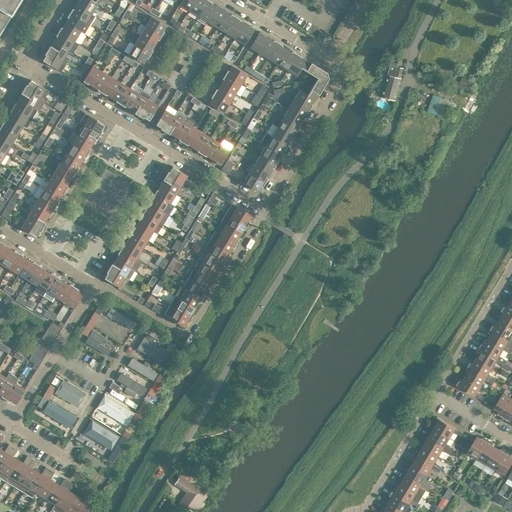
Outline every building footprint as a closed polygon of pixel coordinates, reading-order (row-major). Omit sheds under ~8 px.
[(0,0),(0,31),(19,0),(0,0)] [(79,0),(77,4),(91,13),(97,4),(90,0),(79,0)] [(182,0),(180,4),(189,10),(195,0),(182,0)] [(195,0),(189,10),(199,16),(208,0),(195,0)] [(212,3),(213,2),(208,0),(199,16),(196,19),(206,25),(208,21),(217,6),(216,6),(212,3)] [(125,13),(129,16),(135,6),(131,3),(125,13)] [(96,16),(91,13),(77,4),(74,9),(73,8),(70,13),(90,25),(96,16)] [(217,5),(216,6),(217,6),(208,21),(217,27),(226,12),(227,12),(227,11),(217,5)] [(231,15),(227,12),(226,12),(217,27),(226,33),(236,17),(231,14),(231,15)] [(84,34),(90,25),(70,13),(67,17),(68,18),(65,23),(84,34)] [(164,31),(163,31),(167,25),(152,16),(146,26),(162,36),(164,31)] [(181,24),(175,20),(176,20),(172,17),(169,21),(173,24),(172,26),(178,29),(181,24)] [(240,20),(240,19),(236,17),(226,33),(235,38),(244,23),(240,20)] [(62,27),(61,27),(59,31),(75,41),(79,44),(85,35),(84,34),(65,23),(62,27)] [(250,25),(249,26),(244,23),(235,38),(245,44),(255,28),(250,25)] [(113,26),(109,24),(103,33),(107,36),(113,26)] [(158,40),(159,40),(162,36),(146,26),(140,35),(155,44),(158,40)] [(56,36),(57,36),(54,41),(69,50),(75,41),(59,31),(56,36)] [(259,31),(250,47),(259,53),(268,38),(264,35),(264,34),(259,31)] [(153,50),(152,49),(155,44),(140,35),(135,44),(151,54),(153,50)] [(205,46),(210,39),(202,35),(198,41),(205,46)] [(274,40),(273,41),(268,38),(259,53),(269,58),(278,43),(274,40)] [(51,46),(50,45),(47,50),(63,59),(69,50),(54,41),(51,46)] [(282,46),(283,45),(278,43),(269,58),(278,64),(287,49),(282,46)] [(129,54),(144,63),(147,58),(148,59),(151,54),(135,44),(129,54)] [(14,45),(11,50),(17,54),(20,48),(14,45)] [(292,51),(292,52),(287,49),(278,64),(287,70),(297,54),(292,51)] [(43,60),(62,72),(68,62),(63,59),(47,50),(45,54),(46,55),(43,60)] [(297,76),(301,68),(305,61),(300,58),(301,57),(297,54),(287,70),(297,76)] [(132,65),(134,61),(125,55),(122,59),(132,65)] [(301,68),(318,78),(328,75),(327,73),(311,63),(310,64),(305,61),(301,68)] [(389,65),(381,96),(395,100),(395,98),(400,79),(403,68),(397,67),(397,63),(390,62),(389,65)] [(83,64),(80,69),(85,72),(88,67),(84,65),(83,64)] [(93,65),(83,81),(88,84),(88,83),(93,86),(102,71),(93,65)] [(179,71),(185,75),(189,69),(183,65),(179,71)] [(232,65),(229,71),(228,70),(225,74),(241,84),(247,75),(232,65)] [(150,76),(153,72),(146,68),(143,72),(150,76)] [(98,89),(97,90),(102,93),(112,77),(102,71),(93,86),(98,89)] [(157,80),(159,76),(153,72),(150,76),(149,78),(153,81),(157,80)] [(222,79),(223,79),(220,84),(235,93),(241,84),(225,74),(222,79)] [(318,78),(308,94),(315,99),(318,94),(319,95),(329,78),(328,75),(318,78)] [(106,95),(107,94),(112,97),(121,83),(112,77),(102,93),(106,95)] [(472,80),(465,77),(460,86),(467,89),(468,88),(471,90),(475,83),(471,81),(472,80)] [(49,91),(31,80),(27,85),(26,84),(24,89),(43,101),(49,91)] [(117,100),(116,101),(120,104),(130,88),(121,83),(112,97),(117,100)] [(217,89),(216,88),(214,93),(230,103),(235,93),(220,84),(217,89)] [(262,85),(257,94),(258,95),(262,97),(265,93),(268,88),(262,85)] [(125,107),(125,106),(130,109),(139,94),(130,88),(120,104),(125,107)] [(21,93),(22,94),(19,98),(38,110),(43,101),(24,89),(21,93)] [(308,94),(300,89),(294,99),(310,109),(313,104),(312,104),(315,99),(308,94)] [(135,112),(134,113),(139,115),(148,99),(151,96),(142,90),(139,94),(130,109),(135,112)] [(209,103),(224,112),(230,103),(214,93),(211,97),(212,98),(209,103)] [(256,94),(251,102),(257,105),(260,101),(262,98),(256,94)] [(264,99),(263,102),(269,106),(273,99),(271,98),(267,95),(264,99)] [(434,95),(429,112),(448,118),(454,103),(442,98),(434,95)] [(16,103),(15,103),(12,107),(32,119),(38,110),(19,98),(16,103)] [(143,118),(144,117),(149,120),(158,105),(148,99),(139,115),(143,118)] [(306,112),(307,113),(310,109),(294,99),(288,108),(303,117),(306,112)] [(10,111),(11,112),(8,117),(23,126),(27,128),(32,119),(12,107),(10,111)] [(301,123),(300,122),(303,117),(288,108),(283,117),(299,127),(301,123)] [(165,109),(156,124),(161,128),(160,129),(165,131),(174,115),(165,109)] [(104,124),(85,113),(79,122),(99,135),(102,130),(101,130),(104,124)] [(251,116),(247,113),(241,123),(245,125),(251,116)] [(295,131),(296,132),(299,127),(283,117),(278,114),(272,124),(277,127),(292,136),(295,131)] [(169,134),(170,133),(175,136),(184,121),(174,115),(165,131),(169,134)] [(180,139),(179,140),(183,143),(193,127),(196,121),(187,116),(184,121),(175,136),(180,139)] [(5,122),(4,121),(1,125),(17,135),(23,126),(8,117),(5,122)] [(49,122),(47,125),(52,127),(53,125),(56,121),(51,118),(49,122)] [(96,138),(97,139),(99,135),(79,122),(73,131),(78,134),(93,143),(96,138)] [(0,127),(0,137),(11,144),(17,135),(1,125),(0,127)] [(50,130),(46,127),(40,137),(44,139),(50,130)] [(188,145),(188,144),(193,147),(202,132),(193,127),(183,143),(188,145)] [(290,141),(289,141),(292,136),(277,127),(272,136),(288,146),(290,141)] [(198,150),(197,151),(202,154),(211,138),(202,132),(193,147),(198,150)] [(284,149),(285,150),(288,146),(272,136),(267,133),(261,142),(266,145),(281,154),(284,149)] [(91,149),(90,148),(93,143),(78,134),(72,143),(88,153),(91,149)] [(0,150),(6,154),(11,144),(0,137),(0,150)] [(206,156),(207,155),(211,158),(221,144),(211,138),(202,154),(206,156)] [(84,157),(85,158),(88,153),(72,143),(68,141),(62,150),(67,153),(81,162),(84,157)] [(216,161),(216,162),(221,165),(230,149),(221,144),(211,158),(216,161)] [(279,160),(278,159),(281,154),(266,145),(260,154),(276,164),(279,160)] [(79,167),(78,167),(81,162),(67,153),(61,162),(77,172),(79,167)] [(273,168),(274,168),(276,164),(260,154),(255,164),(270,173),(273,168)] [(234,164),(227,160),(222,169),(228,173),(234,164)] [(73,175),(74,176),(77,172),(61,162),(55,171),(70,180),(73,175)] [(268,178),(267,178),(270,173),(255,164),(249,173),(265,182),(268,178)] [(172,166),(169,171),(168,171),(166,175),(181,185),(187,175),(172,166)] [(68,186),(67,185),(70,180),(55,171),(50,180),(65,190),(68,186)] [(261,186),(262,187),(265,182),(249,173),(243,182),(258,191),(261,186)] [(163,180),(164,180),(161,185),(176,194),(181,185),(166,175),(163,180)] [(62,194),(63,195),(65,190),(50,180),(44,190),(59,199),(62,194)] [(158,190),(157,189),(154,194),(174,206),(180,197),(176,194),(161,185),(158,190)] [(57,204),(56,204),(59,199),(44,190),(38,199),(54,209),(57,204)] [(152,198),(153,199),(150,203),(169,215),(174,206),(154,194),(152,198)] [(50,212),(51,213),(54,209),(38,199),(33,208),(47,217),(50,212)] [(159,222),(163,224),(169,215),(150,203),(147,208),(146,208),(143,212),(159,222)] [(250,221),(249,220),(252,215),(232,203),(226,212),(247,225),(250,221)] [(46,223),(45,222),(47,217),(33,208),(27,217),(43,227),(46,223)] [(159,222),(143,212),(140,216),(141,217),(138,222),(153,231),(158,234),(163,224),(159,222)] [(244,229),(245,230),(247,225),(226,212),(221,222),(241,234),(244,229)] [(39,231),(40,231),(43,227),(27,217),(21,227),(36,236),(39,231)] [(191,229),(195,231),(196,232),(201,224),(196,221),(191,229)] [(135,227),(134,226),(132,231),(148,240),(153,231),(138,222),(135,227)] [(239,239),(238,239),(241,234),(221,222),(215,231),(236,244),(239,239)] [(195,231),(191,229),(185,238),(190,240),(195,231)] [(129,235),(130,236),(127,240),(142,250),(148,240),(132,231),(129,235)] [(232,247),(233,248),(236,244),(215,231),(210,240),(229,252),(232,247)] [(124,245),(123,245),(120,249),(136,259),(142,250),(127,240),(124,245)] [(228,258),(227,257),(229,252),(210,240),(204,249),(209,252),(225,262),(228,258)] [(4,245),(5,244),(1,241),(0,242),(0,262),(0,263),(9,248),(4,245)] [(15,250),(14,251),(9,248),(0,263),(9,268),(19,253),(15,250)] [(118,253),(119,254),(116,259),(131,268),(136,259),(120,249),(118,253)] [(221,266),(222,267),(225,262),(209,252),(203,262),(218,271),(221,266)] [(23,256),(23,255),(19,253),(9,268),(19,274),(28,259),(23,256)] [(33,261),(32,262),(28,259),(19,274),(28,280),(37,264),(33,261)] [(135,270),(131,268),(116,259),(113,264),(112,263),(109,267),(125,277),(129,280),(135,270)] [(176,262),(172,259),(168,266),(173,268),(176,262)] [(216,276),(215,276),(218,271),(203,262),(198,271),(214,281),(216,276)] [(41,268),(42,267),(37,264),(28,280),(37,285),(46,271),(41,268)] [(106,272),(107,272),(104,278),(119,287),(125,277),(109,267),(106,272)] [(214,281),(198,271),(194,269),(189,278),(207,289),(210,284),(211,285),(214,281)] [(52,272),(51,273),(46,271),(37,285),(46,291),(56,275),(52,272)] [(56,275),(46,291),(43,296),(52,302),(55,297),(64,282),(60,279),(60,278),(56,275)] [(183,287),(202,299),(205,295),(204,294),(207,289),(189,278),(183,287)] [(70,284),(69,285),(64,282),(55,297),(65,302),(74,286),(70,284)] [(153,291),(157,293),(161,287),(157,284),(153,291)] [(74,308),(83,293),(78,290),(79,289),(74,286),(65,302),(74,308)] [(183,287),(181,286),(176,295),(196,308),(199,303),(200,303),(202,299),(183,287)] [(194,313),(193,312),(196,308),(176,295),(170,305),(191,317),(194,313)] [(25,306),(27,301),(18,296),(16,300),(25,306)] [(30,300),(26,306),(32,310),(36,303),(30,300)] [(511,304),(510,303),(509,305),(508,309),(504,307),(502,311),(511,316),(511,304)] [(98,305),(94,312),(100,315),(104,308),(98,305)] [(184,326),(187,321),(188,322),(191,317),(170,305),(164,314),(184,326)] [(40,306),(36,312),(43,317),(46,313),(47,310),(40,306)] [(133,332),(138,324),(112,308),(107,316),(133,332)] [(511,316),(502,311),(499,314),(503,317),(500,320),(499,321),(511,329),(511,316)] [(100,315),(94,312),(88,322),(82,333),(87,336),(100,315)] [(511,336),(511,335),(511,329),(499,321),(498,323),(497,328),(493,325),(491,329),(511,341),(511,336)] [(58,326),(52,322),(49,327),(59,334),(62,328),(58,326)] [(59,334),(49,327),(45,333),(55,339),(59,334)] [(511,346),(511,345),(511,341),(491,329),(488,333),(492,335),(489,338),(488,340),(508,352),(511,346)] [(94,330),(86,343),(108,357),(112,351),(103,345),(107,338),(94,330)] [(42,338),(52,344),(55,339),(45,333),(42,338)] [(136,352),(158,365),(166,354),(143,340),(136,352)] [(486,346),(482,344),(479,348),(506,363),(507,361),(504,359),(508,352),(488,340),(487,342),(486,346)] [(49,350),(39,344),(35,349),(46,355),(49,350)] [(477,351),(481,354),(478,357),(477,357),(476,358),(492,368),(495,363),(499,363),(504,366),(506,363),(479,348),(477,351)] [(32,354),(42,361),(46,355),(35,349),(32,354)] [(29,360),(35,363),(39,366),(42,361),(32,354),(29,360)] [(172,354),(165,365),(171,368),(177,357),(172,354)] [(157,374),(133,358),(128,366),(152,382),(157,374)] [(475,360),(476,360),(475,364),(471,362),(468,366),(495,382),(496,379),(491,376),(489,373),(492,368),(476,358),(475,360)] [(466,370),(470,372),(467,375),(466,375),(465,377),(481,386),(484,381),(488,382),(493,385),(495,382),(468,366),(466,370)] [(117,381),(126,387),(124,391),(135,399),(138,394),(142,397),(148,389),(124,372),(117,381)] [(166,375),(161,372),(155,382),(154,384),(148,393),(153,396),(166,375)] [(0,394),(2,395),(1,396),(6,399),(15,383),(18,379),(9,373),(6,377),(0,387),(0,394)] [(464,379),(465,379),(463,383),(459,381),(457,385),(483,401),(485,398),(480,394),(478,391),(481,386),(465,377),(464,379)] [(65,380),(56,394),(77,408),(86,395),(65,380)] [(121,389),(118,387),(119,386),(113,382),(109,387),(119,393),(121,389)] [(16,404),(25,389),(15,383),(6,399),(10,402),(11,401),(16,404)] [(55,387),(50,384),(44,395),(37,405),(43,408),(55,387)] [(500,411),(498,413),(503,416),(511,400),(511,398),(503,394),(494,408),(500,411)] [(107,395),(98,409),(127,427),(136,413),(107,395)] [(507,419),(509,417),(511,418),(511,400),(503,416),(507,419)] [(148,404),(143,401),(130,422),(136,425),(142,415),(148,404)] [(51,402),(43,414),(68,431),(76,419),(51,402)] [(435,426),(434,428),(450,438),(453,433),(457,433),(462,436),(464,433),(437,417),(435,421),(439,424),(435,426)] [(432,434),(428,432),(426,436),(452,452),(454,449),(449,446),(447,443),(450,438),(434,428),(433,430),(432,434)] [(94,429),(90,435),(112,449),(114,446),(116,443),(94,429)] [(131,433),(125,430),(113,451),(118,454),(131,433)] [(424,440),(428,442),(424,445),(422,446),(439,456),(442,451),(446,451),(451,454),(452,452),(426,436),(424,440)] [(481,438),(477,436),(468,452),(477,458),(489,439),(485,437),(481,438)] [(493,446),(492,442),(489,439),(477,458),(487,463),(496,447),(493,446)] [(438,464),(436,461),(439,456),(422,446),(421,448),(422,448),(421,453),(417,450),(415,454),(441,470),(443,467),(438,464)] [(503,448),(499,449),(496,447),(487,463),(496,469),(507,450),(503,448)] [(0,448),(0,468),(9,454),(0,448)] [(505,475),(511,463),(511,456),(511,457),(511,453),(507,450),(496,469),(505,475)] [(9,454),(0,468),(0,476),(6,480),(18,460),(9,454)] [(434,470),(440,473),(441,470),(415,454),(412,458),(417,461),(413,463),(412,463),(411,465),(428,475),(431,470),(434,470)] [(18,460),(6,480),(15,486),(27,466),(18,460)] [(426,483),(425,480),(428,475),(411,465),(410,466),(411,467),(410,471),(406,469),(404,473),(430,489),(432,486),(426,483)] [(24,492),(37,471),(27,466),(15,486),(24,492)] [(37,471),(24,492),(33,497),(36,492),(46,477),(37,471)] [(402,482),(401,482),(400,483),(423,497),(426,490),(428,491),(430,489),(404,473),(401,477),(405,479),(402,482)] [(46,498),(55,482),(46,477),(36,492),(46,498)] [(175,484),(186,491),(179,502),(193,511),(195,511),(202,502),(197,499),(201,492),(180,477),(175,484)] [(468,485),(472,488),(476,481),(472,478),(468,485)] [(55,482),(46,498),(55,504),(64,488),(55,482)] [(420,504),(419,503),(423,497),(400,483),(399,485),(400,485),(399,490),(395,487),(393,491),(419,507),(420,504)] [(62,511),(64,509),(74,494),(64,488),(55,504),(52,509),(57,511),(62,511)] [(485,496),(491,499),(495,492),(490,488),(485,496)] [(411,511),(414,508),(417,510),(419,507),(393,491),(390,495),(394,498),(391,500),(390,500),(389,502),(405,511),(411,511)] [(499,493),(494,501),(501,505),(506,497),(499,493)] [(74,494),(64,509),(68,511),(75,511),(83,499),(74,494)] [(161,508),(167,499),(162,496),(156,505),(161,508)] [(88,511),(93,505),(83,499),(75,511),(88,511)] [(440,501),(438,506),(443,509),(446,505),(440,501)] [(405,511),(389,502),(388,503),(388,504),(388,508),(384,506),(381,510),(385,511),(405,511)]
